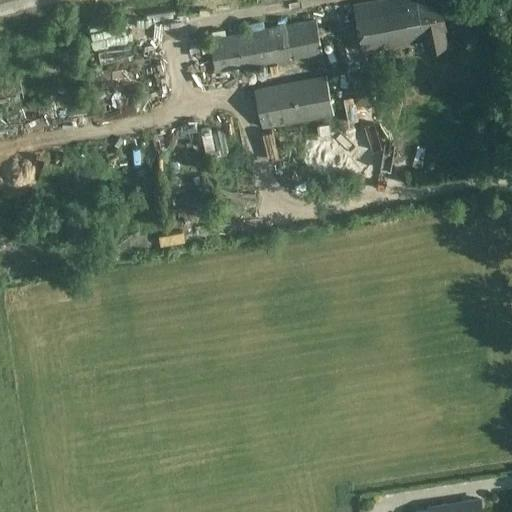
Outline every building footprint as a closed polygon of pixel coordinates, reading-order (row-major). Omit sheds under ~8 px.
[(375,0),(353,4),(362,52),(422,40),(424,48),(447,44),(444,28),(445,28),(440,0),(375,0)] [(316,18),(208,37),(215,72),(322,53),(316,18)] [(88,34),(91,47),(115,43),(113,30),(88,34)] [(132,59),(130,47),(98,51),(99,63),(132,59)] [(137,113),(137,104),(134,87),(131,61),(87,67),(93,118),(137,113)] [(333,114),(326,73),(253,88),(261,128),(333,114)] [(35,109),(18,119),(29,138),(45,128),(35,109)] [(0,136),(19,131),(13,112),(0,115),(0,136)] [(91,140),(108,130),(104,121),(86,132),(91,140)] [(76,126),(49,131),(52,146),(79,140),(76,126)] [(481,511),(479,498),(428,506),(429,511),(481,511)]
